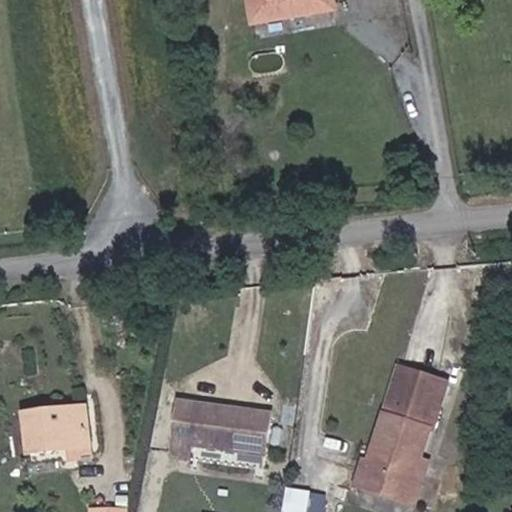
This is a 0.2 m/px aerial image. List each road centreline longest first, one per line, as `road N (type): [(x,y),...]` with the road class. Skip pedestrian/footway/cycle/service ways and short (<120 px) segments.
road 1 (tertiary): [(0,272),(447,222)]
road 2 (residential): [(447,222),(405,0)]
road 3 (unknown): [(95,262),(123,383),(117,474)]
